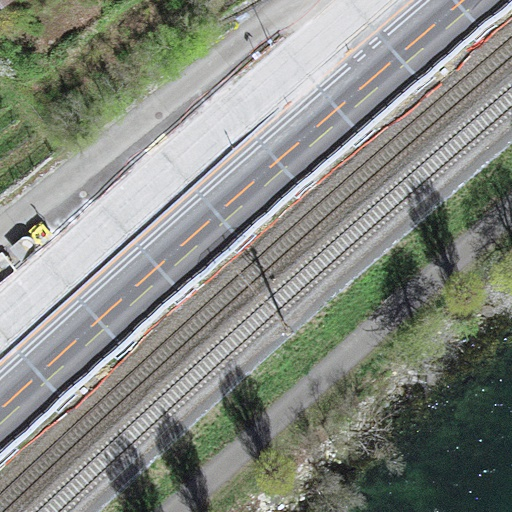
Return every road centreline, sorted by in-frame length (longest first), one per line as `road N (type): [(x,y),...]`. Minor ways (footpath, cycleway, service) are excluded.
road 1 (primary): [(417,0),(0,367)]
road 2 (track): [(175,511),(511,208)]
